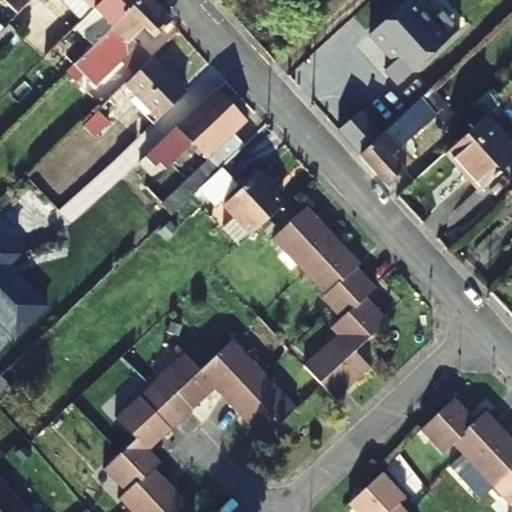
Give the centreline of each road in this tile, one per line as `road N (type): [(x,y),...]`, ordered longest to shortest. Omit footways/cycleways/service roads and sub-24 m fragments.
road 1 (residential): [(184,0),(480,328)]
road 2 (residential): [(480,328),(278,511)]
road 3 (unknown): [(260,84),(356,0)]
